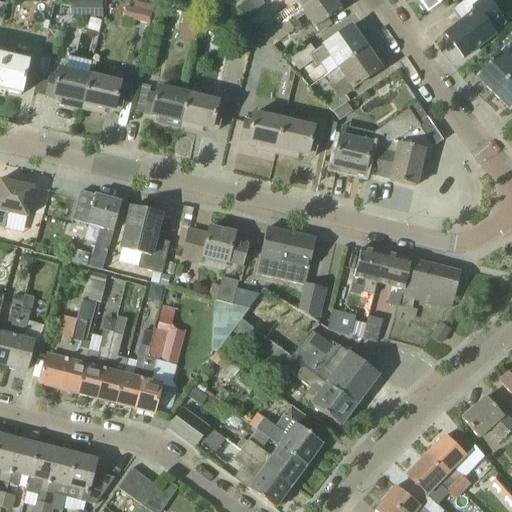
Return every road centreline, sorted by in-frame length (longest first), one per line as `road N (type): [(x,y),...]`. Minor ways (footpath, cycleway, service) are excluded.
road 1 (residential): [(511,215),(484,235),(440,240),(0,140)]
road 2 (residential): [(240,511),(185,468),(0,413)]
road 3 (residential): [(334,511),(416,415),(511,335)]
road 4 (residential): [(511,188),(370,0)]
